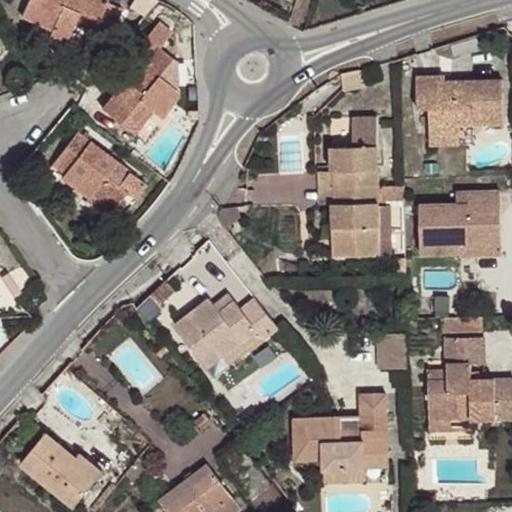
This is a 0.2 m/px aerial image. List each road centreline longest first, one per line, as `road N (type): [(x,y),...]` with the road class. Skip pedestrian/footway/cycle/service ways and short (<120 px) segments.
road 1 (unknown): [(0,120),(41,110),(76,115),(188,192),(296,335),(355,385)]
road 2 (residential): [(93,301),(201,170)]
road 3 (residential): [(93,301),(0,188)]
road 4 (residential): [(0,398),(93,301)]
